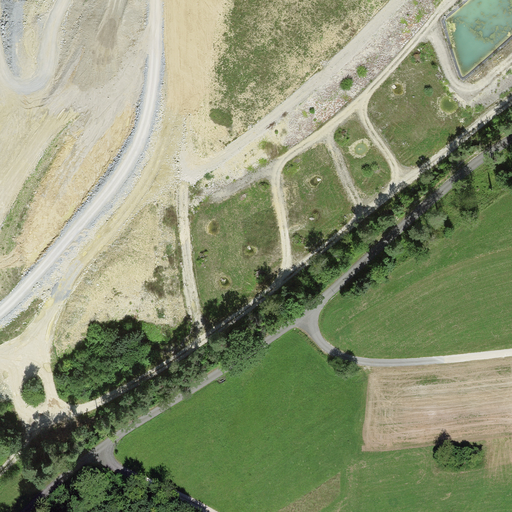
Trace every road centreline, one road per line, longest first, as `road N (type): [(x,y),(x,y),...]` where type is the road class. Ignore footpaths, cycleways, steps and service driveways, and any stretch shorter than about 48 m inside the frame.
road 1 (residential): [(511,136),(485,150),(303,319),(96,451),(29,511)]
road 2 (track): [(511,353),(361,362),(318,342),(303,319)]
road 3 (track): [(211,511),(96,451)]
